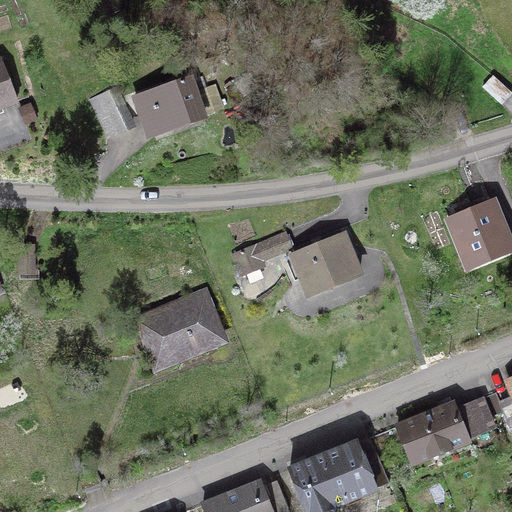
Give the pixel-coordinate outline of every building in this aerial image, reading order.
[(0,60),(0,107),(16,102),(1,61),(0,60)] [(511,93),(493,76),(483,87),(501,104),(511,93)] [(190,79),(134,98),(140,113),(144,112),(151,132),(169,125),(171,130),(190,123),(189,119),(202,114),(190,79)] [(107,135),(132,123),(116,89),(91,100),(107,135)] [(492,204),(474,212),(471,205),(458,211),(460,217),(451,221),(465,256),(484,248),(486,254),(509,245),(492,204)] [(285,234),(232,255),(241,276),(241,274),(262,265),(264,267),(261,261),(291,249),(285,234)] [(343,236),(292,257),(308,295),(359,274),(343,236)] [(33,246),(19,246),(20,272),(33,271),(33,246)] [(204,293),(137,320),(156,369),(224,342),(204,293)] [(511,398),(500,404),(510,430),(511,428),(511,398)] [(467,438),(493,427),(482,400),(456,410),(453,404),(397,426),(412,464),(469,441),(467,438)] [(319,511),(389,484),(370,437),(289,469),(306,511),(319,511)] [(93,461),(77,467),(82,484),(98,479),(93,461)] [(288,511),(276,483),(262,488),(259,481),(203,504),(205,511),(288,511)]
